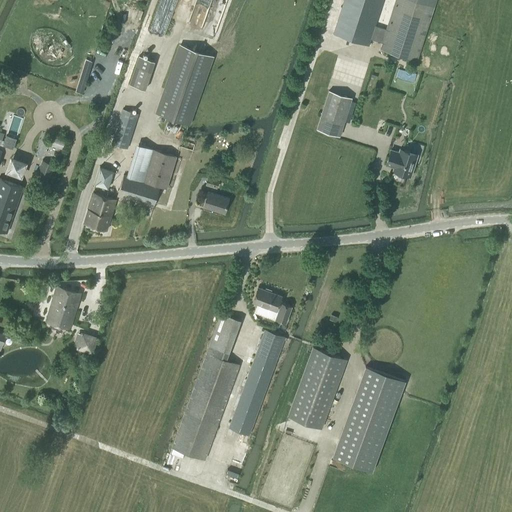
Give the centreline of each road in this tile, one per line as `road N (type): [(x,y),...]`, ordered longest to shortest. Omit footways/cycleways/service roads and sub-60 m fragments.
road 1 (tertiary): [(511,219),(70,263),(0,260)]
road 2 (track): [(99,152),(154,0)]
road 3 (track): [(229,0),(212,47),(142,33)]
